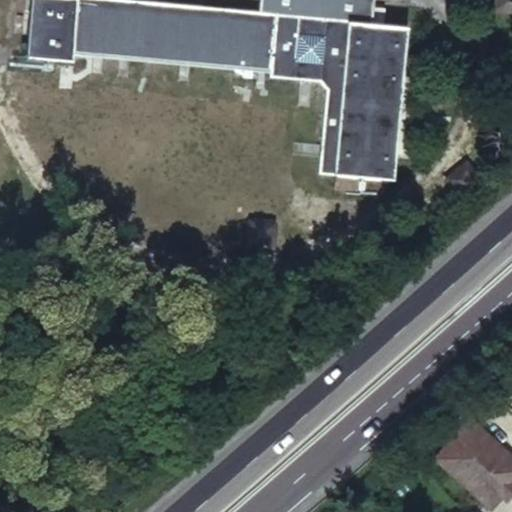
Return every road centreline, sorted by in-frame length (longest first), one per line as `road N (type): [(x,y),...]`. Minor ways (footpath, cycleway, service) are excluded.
road 1 (trunk): [(511,226),(191,511)]
road 2 (trunk): [(260,511),(511,289)]
